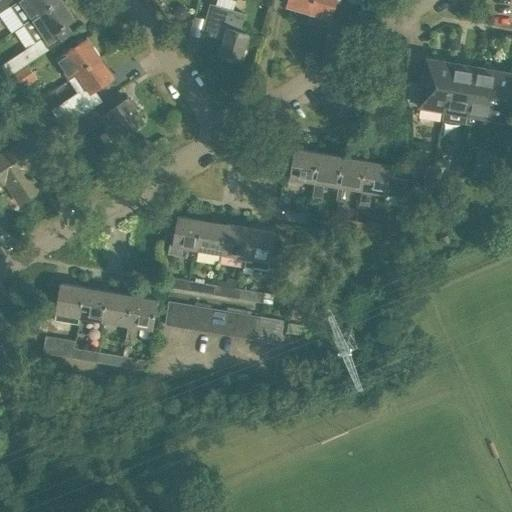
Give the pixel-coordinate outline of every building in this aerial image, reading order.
[(0,0),(0,20),(2,19),(0,16),(0,13),(19,0),(31,18),(39,13),(58,0),(0,0)] [(36,43),(1,66),(8,76),(27,64),(66,36),(65,35),(58,40),(53,32),(65,24),(66,25),(73,20),(72,19),(73,18),(60,0),(58,0),(39,13),(31,18),(23,24),(36,43)] [(287,0),(286,6),(308,13),(311,0),(287,0)] [(311,0),(308,13),(330,20),(336,0),(311,0)] [(248,34),(240,32),(245,15),(213,5),(205,31),(224,36),(218,57),(239,63),(248,34)] [(177,7),(174,10),(175,15),(179,18),(184,18),(187,14),(186,9),(182,6),(177,7)] [(67,78),(75,73),(99,57),(86,37),(54,58),(67,78)] [(82,98),(112,78),(99,57),(75,73),(82,83),(75,87),(82,98)] [(443,111),(451,64),(427,59),(419,107),(443,111)] [(27,64),(8,76),(18,90),(36,78),(27,64)] [(467,115),(475,68),(451,64),(443,111),(467,115)] [(491,119),(499,71),(475,68),(467,115),(466,125),(489,129),(491,119)] [(511,122),(511,73),(499,71),(491,119),(511,122)] [(141,121),(125,97),(97,116),(91,106),(82,111),(62,124),(62,125),(61,126),(70,140),(93,124),(94,125),(99,121),(112,140),(141,121)] [(24,135),(36,127),(27,115),(15,123),(24,135)] [(52,131),(45,135),(58,155),(71,147),(62,133),(55,137),(52,131)] [(27,137),(0,155),(0,180),(1,182),(3,181),(18,203),(39,190),(30,176),(46,166),(27,137)] [(314,184),(319,153),(294,149),(289,180),(314,184)] [(474,174),(482,170),(486,151),(478,149),(474,174)] [(482,170),(491,166),(493,152),(486,151),(482,170)] [(338,188),(344,157),(319,153),(314,184),(312,197),(322,199),(324,189),(323,189),(324,185),(338,188)] [(362,192),(367,161),(344,157),(338,188),(336,200),(346,202),(348,189),(362,192)] [(402,198),(405,180),(399,179),(388,178),(390,165),(367,161),(362,192),(360,204),(370,206),(372,193),(402,198)] [(390,165),(388,178),(399,179),(401,167),(390,165)] [(422,188),(431,185),(434,167),(426,165),(422,188)] [(431,185),(440,182),(442,168),(434,167),(431,185)] [(310,224),(311,219),(306,218),(307,213),(285,209),(283,219),(310,224)] [(333,228),(335,218),(307,213),(306,218),(311,219),(310,224),(333,228)] [(198,251),(203,221),(178,216),(173,245),(170,245),(168,254),(182,257),(183,248),(198,251)] [(357,232),(358,227),(354,226),(354,221),(335,218),(333,228),(357,232)] [(222,255),(227,225),(203,221),(198,251),(222,255)] [(379,236),(380,226),(354,221),(354,226),(358,227),(357,232),(379,236)] [(246,259),(251,229),(227,225),(222,255),(245,259),(246,259)] [(269,270),(275,233),(251,229),(246,259),(245,259),(243,272),(253,274),(254,268),(269,270)] [(194,286),(194,281),(168,277),(167,287),(189,291),(190,286),(194,286)] [(350,300),(351,281),(341,279),(338,299),(350,300)] [(215,295),(217,285),(194,281),(194,286),(190,286),(189,291),(215,295)] [(80,317),(85,286),(60,282),(55,313),(80,317)] [(241,294),(242,290),(240,290),(240,289),(217,285),(215,295),(236,299),(237,293),(241,294)] [(104,321),(110,291),(85,286),(80,317),(104,321)] [(263,304),(265,294),(240,289),(240,290),(242,290),(241,294),(237,293),(236,299),(263,304)] [(127,325),(133,295),(110,291),(104,321),(127,325)] [(153,330),(157,305),(158,299),(133,295),(127,325),(128,326),(125,340),(135,342),(138,327),(153,330)] [(177,327),(181,304),(169,302),(165,325),(177,327)] [(189,329),(193,306),(181,304),(177,327),(189,329)] [(200,331),(204,308),(193,306),(189,329),(200,331)] [(212,333),(216,310),(204,308),(200,331),(212,333)] [(223,335),(227,312),(216,310),(212,333),(223,335)] [(235,337),(238,314),(227,312),(223,335),(235,337)] [(246,339),(250,316),(238,314),(235,337),(246,339)] [(258,341),(262,318),(250,316),(246,339),(258,341)] [(280,345),(284,322),(262,318),(258,341),(280,345)] [(77,353),(78,348),(50,343),(49,353),(72,357),(72,352),(77,353)] [(99,361),(100,352),(78,348),(77,353),(72,352),(72,357),(99,361)] [(125,361),(125,356),(100,352),(99,361),(120,365),(121,360),(125,361)] [(147,369),(148,360),(125,356),(125,361),(121,360),(120,365),(147,369)] [(282,357),(279,373),(291,375),(294,359),(282,357)] [(194,511),(199,506),(149,473),(136,492),(159,507),(155,511),(194,511)]
